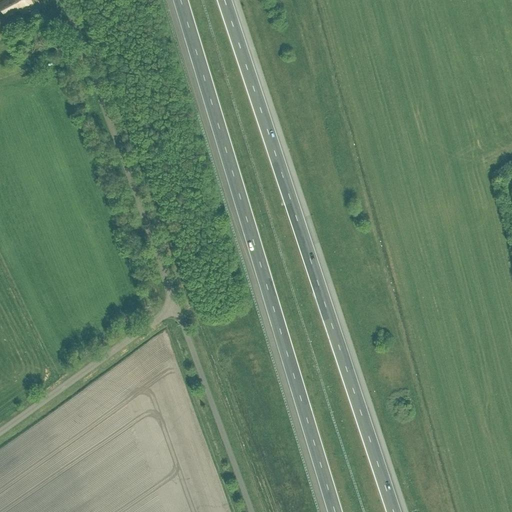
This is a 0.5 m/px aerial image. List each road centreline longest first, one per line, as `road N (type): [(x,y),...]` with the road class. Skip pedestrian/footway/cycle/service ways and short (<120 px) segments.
road 1 (unclassified): [(0,431),(176,305),(63,0)]
road 2 (motorway): [(395,511),(224,0)]
road 3 (motorway): [(178,0),(334,511)]
